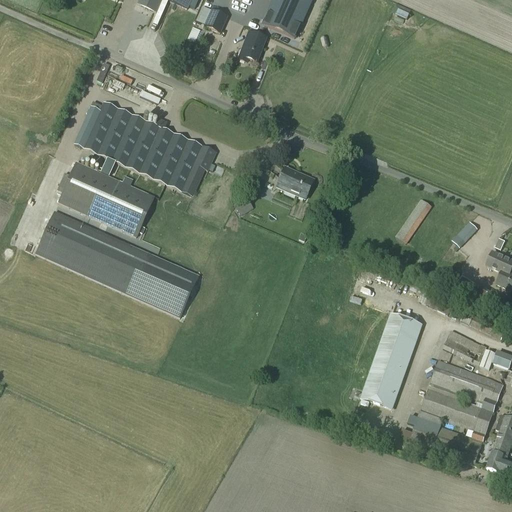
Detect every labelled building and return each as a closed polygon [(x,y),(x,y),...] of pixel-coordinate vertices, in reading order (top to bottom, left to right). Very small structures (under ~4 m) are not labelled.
[(139,0),(138,3),(156,11),(161,0),(186,11),(190,0),(139,0)] [(274,0),(262,26),(294,40),(311,0),(274,0)] [(211,14),(205,30),(220,36),(227,20),(211,14)] [(198,45),(203,34),(192,29),(187,41),(198,45)] [(241,50),(237,61),(246,64),(247,61),(256,64),(264,40),(249,36),(244,51),(241,50)] [(103,75),(112,80),(119,67),(110,62),(103,75)] [(156,113),(160,103),(110,83),(106,93),(156,113)] [(93,125),(82,150),(181,194),(193,168),(206,174),(215,155),(102,105),(101,106),(94,103),(86,121),(93,125)] [(75,164),(57,205),(135,239),(153,199),(75,164)] [(284,171),(276,189),(304,202),(312,183),(284,171)] [(421,202),(396,239),(405,246),(431,209),(421,202)] [(243,207),(236,211),(240,218),(247,214),(243,207)] [(198,278),(52,214),(34,256),(178,320),(198,278)] [(468,224),(455,238),(462,245),(476,231),(468,224)] [(491,255),(485,268),(491,271),(500,275),(495,287),(511,294),(511,276),(510,275),(511,270),(511,264),(508,262),(498,258),(491,255)] [(464,288),(467,281),(464,280),(463,279),(458,288),(462,290),(464,288)] [(471,284),(464,296),(491,312),(499,300),(471,284)] [(431,294),(425,307),(447,317),(453,305),(431,294)] [(454,306),(449,318),(458,322),(464,310),(454,306)] [(468,315),(463,325),(500,342),(505,332),(468,315)] [(390,316),(360,402),(393,415),(423,327),(390,316)] [(450,333),(442,351),(473,364),(480,348),(450,333)] [(496,355),(492,366),(508,372),(511,362),(511,358),(497,353),(496,355)] [(429,386),(427,391),(461,403),(463,398),(483,405),(489,407),(494,409),(495,409),(503,386),(437,363),(429,386)] [(417,421),(417,422),(440,430),(442,422),(476,434),(484,437),(492,414),(487,412),(481,410),(461,403),(427,391),(419,414),(420,414),(417,421)] [(483,405),(481,410),(487,412),(492,414),(493,414),(495,409),(494,409),(489,407),(483,405)] [(489,461),(485,471),(486,471),(500,476),(511,480),(511,464),(506,462),(507,459),(506,459),(509,452),(511,447),(511,442),(511,421),(504,419),(500,417),(495,432),(499,433),(491,454),(490,457),(489,461)] [(402,432),(399,440),(409,444),(474,467),(482,445),(481,445),(473,442),(440,430),(417,422),(417,421),(409,418),(407,426),(414,429),(412,436),(402,432)] [(476,434),(473,442),(481,445),(484,437),(476,434)]
